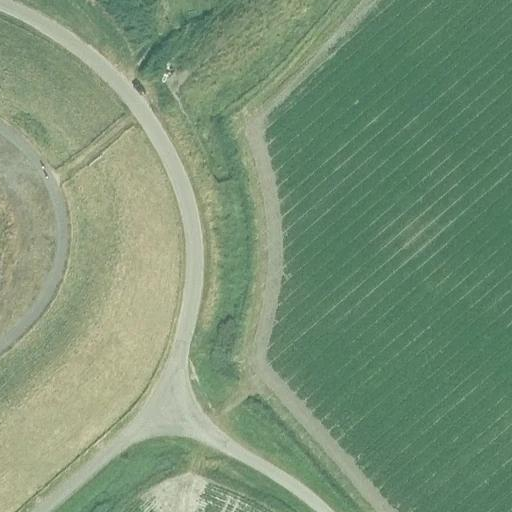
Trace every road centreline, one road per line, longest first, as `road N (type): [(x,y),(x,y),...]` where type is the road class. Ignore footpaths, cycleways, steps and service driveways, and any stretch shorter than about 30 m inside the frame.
road 1 (unclassified): [(165,405),(194,310),(196,248),(172,155),(107,70),(58,30),(0,2)]
road 2 (unclassified): [(320,511),(165,405)]
road 3 (unclassified): [(46,511),(165,405)]
